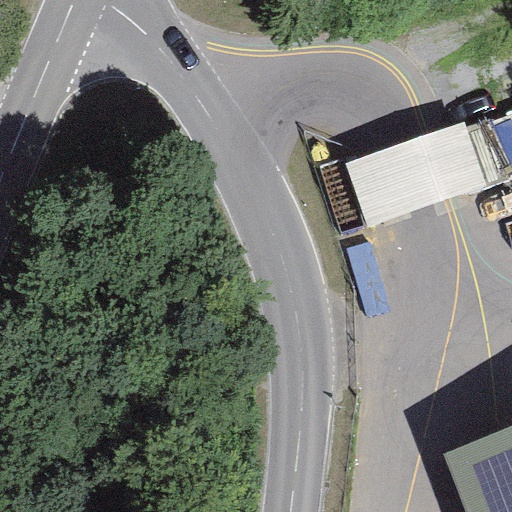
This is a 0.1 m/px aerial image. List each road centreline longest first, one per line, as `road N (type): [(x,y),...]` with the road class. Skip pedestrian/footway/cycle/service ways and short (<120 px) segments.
road 1 (tertiary): [(99,0),(142,32),(192,92),(278,246),(301,347),(291,511)]
road 2 (tertiary): [(0,184),(76,0)]
road 3 (track): [(337,48),(511,5)]
